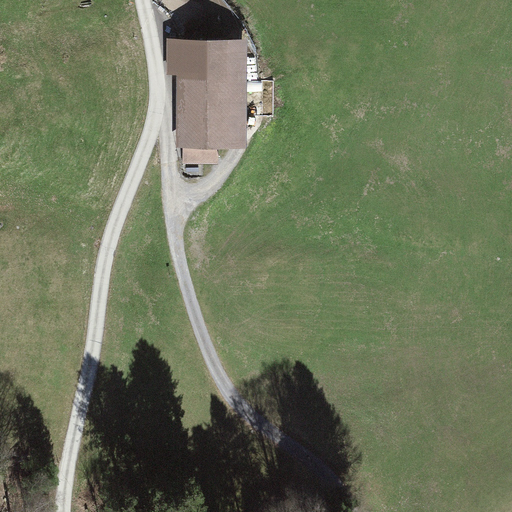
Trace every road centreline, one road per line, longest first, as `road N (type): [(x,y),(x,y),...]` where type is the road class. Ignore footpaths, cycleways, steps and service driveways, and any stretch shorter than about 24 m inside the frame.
road 1 (unclassified): [(140,0),(159,107),(90,333),(66,511)]
road 2 (track): [(159,107),(191,293),(214,355),(250,408),(307,450),(355,511)]
